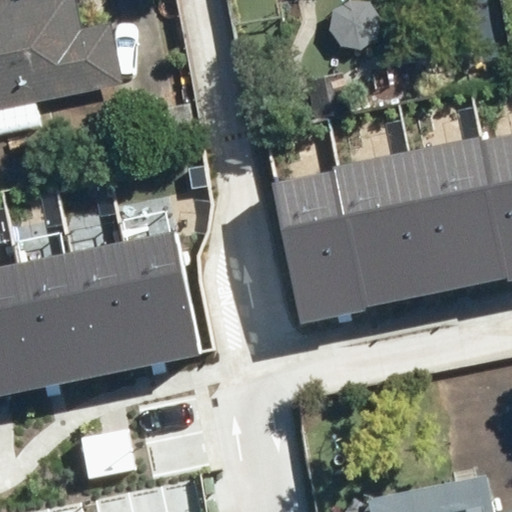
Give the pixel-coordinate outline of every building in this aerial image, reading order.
[(0,0),(0,138),(51,129),(45,99),(140,81),(127,11),(97,17),(93,0),(0,0)] [(511,133),(279,177),(304,311),(511,272),(511,133)] [(0,258),(0,397),(203,360),(178,226),(0,258)] [(83,461),(8,465),(10,511),(203,511),(199,436),(111,440),(112,466),(84,467),(83,461)] [(492,478),(376,498),(378,511),(511,511),(511,501),(497,504),(492,478)]
